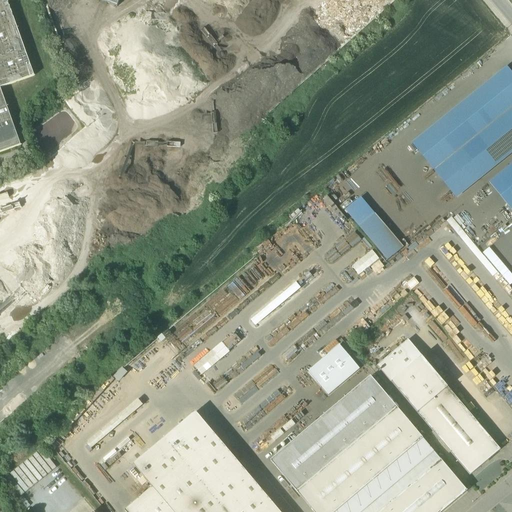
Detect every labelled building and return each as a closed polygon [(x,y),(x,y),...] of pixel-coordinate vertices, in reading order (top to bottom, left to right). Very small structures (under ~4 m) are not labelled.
[(7,0),(0,0),(0,88),(34,76),(7,0)] [(511,74),(507,67),(413,143),(457,198),(511,153),(511,74)] [(0,153),(20,146),(0,88),(0,153)] [(511,167),(494,183),(511,204),(511,167)] [(403,248),(375,215),(359,228),(387,261),(403,248)] [(372,250),(352,267),(359,275),(379,258),(372,250)] [(408,340),(377,367),(380,370),(378,371),(380,373),(381,372),(391,383),(422,357),(408,340)] [(221,342),(194,366),(202,375),(229,352),(221,342)] [(397,343),(388,351),(391,354),(400,347),(397,343)] [(500,451),(422,357),(391,383),(470,476),(500,451)] [(272,464),(313,511),(379,511),(441,460),(372,380),(272,464)] [(196,413),(133,465),(143,477),(205,424),(196,413)] [(279,511),(205,424),(143,477),(152,488),(125,511),(279,511)] [(441,460),(379,511),(443,511),(468,491),(441,460)]
